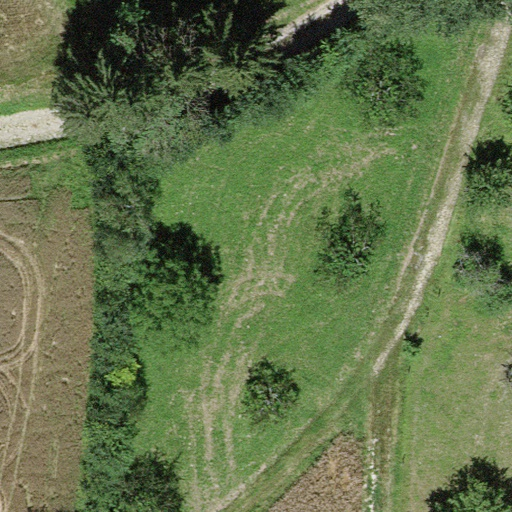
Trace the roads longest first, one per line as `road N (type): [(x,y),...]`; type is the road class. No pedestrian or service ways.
road 1 (track): [(493,0),(476,135),(383,355)]
road 2 (track): [(347,0),(113,107),(0,122)]
road 3 (track): [(235,511),(383,355)]
road 4 (track): [(383,355),(385,511)]
